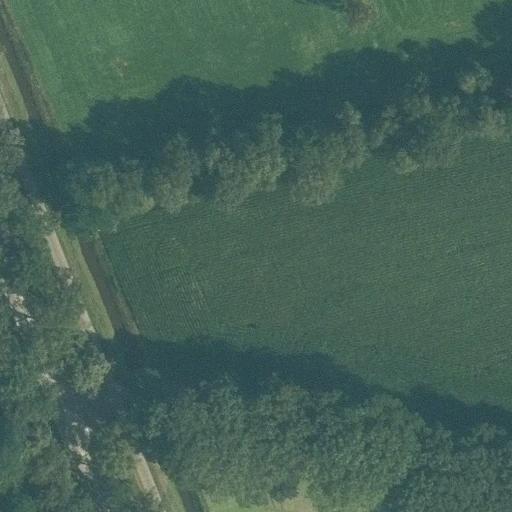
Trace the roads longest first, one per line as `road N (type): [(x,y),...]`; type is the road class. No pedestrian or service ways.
road 1 (unclassified): [(511,478),(119,410)]
road 2 (unclassified): [(119,410),(0,109)]
road 3 (primary): [(63,400),(0,243)]
road 4 (primary): [(107,511),(63,400)]
